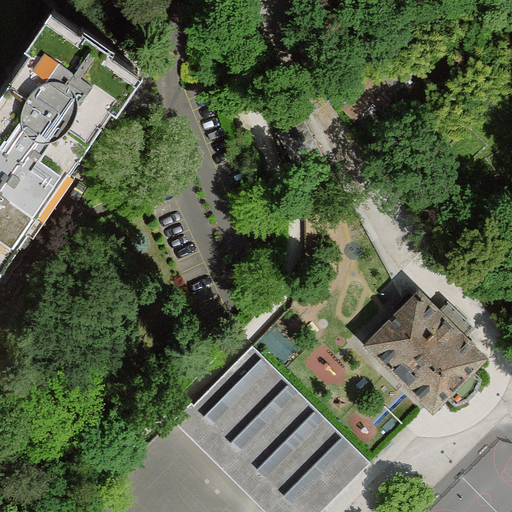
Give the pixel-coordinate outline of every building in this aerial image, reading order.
[(56,9),(0,89),(0,180),(40,208),(138,66),(56,9)] [(374,74),(395,96),(412,79),(396,61),(374,74)] [(374,74),(336,97),(356,118),(375,100),(382,107),(395,96),(374,74)] [(306,142),(297,125),(279,135),(297,169),(323,155),(314,138),(306,142)] [(0,264),(40,208),(0,180),(0,264)] [(420,292),(370,343),(434,407),(447,395),(472,370),(485,357),(464,337),(440,312),(420,292)] [(440,312),(464,337),(474,327),(449,303),(440,312)] [(266,511),(321,511),(372,461),(253,344),(195,403),(193,401),(174,419),(266,511)] [(481,379),(472,370),(447,395),(457,404),(464,401),(473,394),(478,389),(481,379)]
